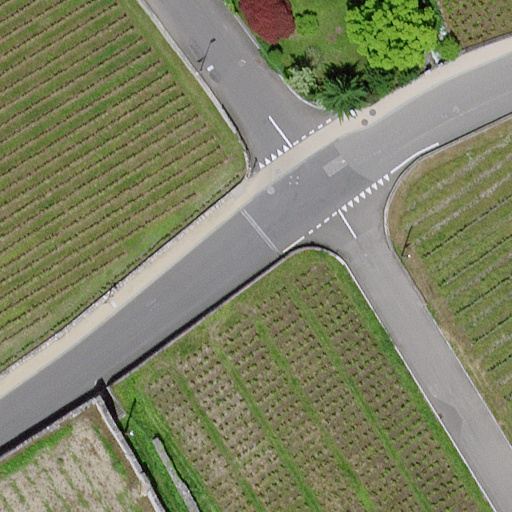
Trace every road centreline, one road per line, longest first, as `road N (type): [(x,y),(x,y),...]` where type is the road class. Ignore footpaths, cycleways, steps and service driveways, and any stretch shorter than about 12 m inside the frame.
road 1 (unclassified): [(320,188),(0,420)]
road 2 (unclassified): [(511,494),(320,188)]
road 3 (residential): [(178,0),(320,188)]
road 4 (unclassified): [(511,79),(424,121),(320,188)]
road 5 (track): [(86,363),(177,511)]
